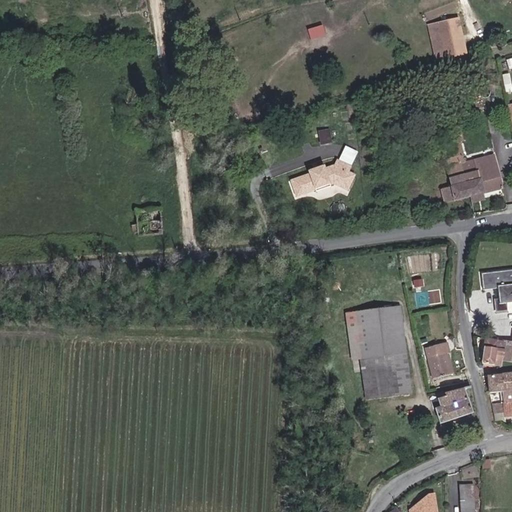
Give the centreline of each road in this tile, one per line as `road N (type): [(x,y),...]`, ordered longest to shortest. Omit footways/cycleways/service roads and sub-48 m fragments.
road 1 (tertiary): [(0,271),(465,222)]
road 2 (track): [(199,255),(156,0)]
road 3 (residential): [(465,222),(466,340),(496,444)]
road 4 (residential): [(496,444),(392,489),(376,511)]
